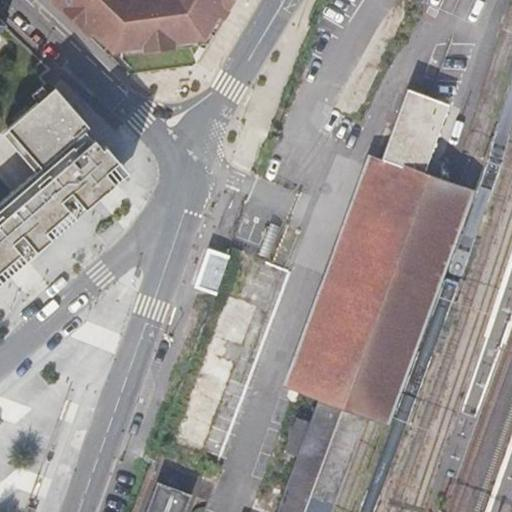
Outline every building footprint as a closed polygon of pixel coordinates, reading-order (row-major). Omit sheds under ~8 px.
[(51,0),(88,36),(93,31),(106,45),(136,41),(137,47),(168,43),(168,37),(208,32),(210,30),(220,13),(225,15),(233,0),(51,0)] [(51,90),(2,133),(36,170),(0,202),(0,277),(74,211),(75,212),(125,173),(101,146),(51,90)] [(405,91),(379,160),(422,176),(448,107),(405,91)] [(422,176),(379,160),(295,386),(320,395),(276,511),(325,511),(362,412),(375,416),(387,421),(470,195),(457,189),(422,176)] [(214,324),(198,371),(227,381),(243,334),(214,324)] [(221,427),(212,423),(200,452),(209,455),(221,427)] [(191,511),(194,506),(162,494),(154,511),(191,511)]
